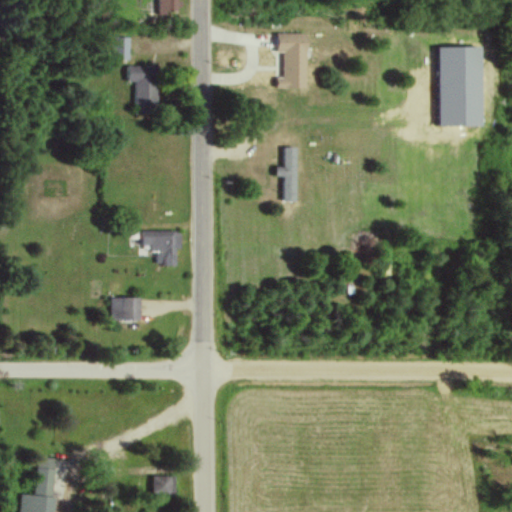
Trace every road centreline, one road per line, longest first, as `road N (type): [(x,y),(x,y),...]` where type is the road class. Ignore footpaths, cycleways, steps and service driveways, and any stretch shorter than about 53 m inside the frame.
road 1 (tertiary): [(204,511),(199,0)]
road 2 (residential): [(0,370),(511,370)]
